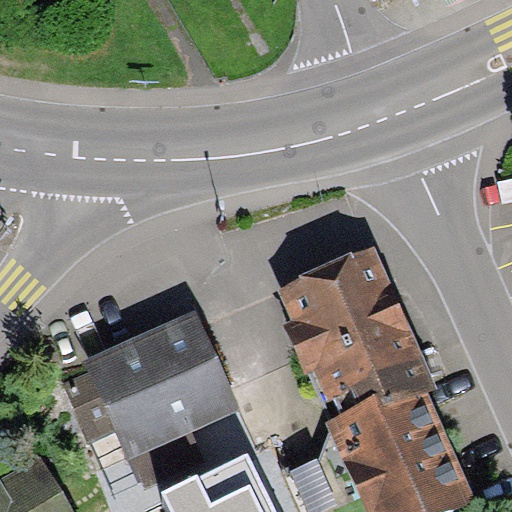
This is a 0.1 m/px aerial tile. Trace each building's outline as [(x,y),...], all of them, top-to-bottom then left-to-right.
[(424,365),(377,252),(276,296),(294,338),(287,341),(305,381),(315,376),(329,408),(424,365)] [(130,468),(241,415),(226,382),(198,317),(85,365),(89,372),(61,386),(87,446),(114,433),(130,468)] [(368,511),(466,511),(479,507),(429,397),(437,393),(424,365),(329,408),(338,428),(332,431),(368,511)] [(283,511),(256,456),(160,504),(163,511),(283,511)] [(0,482),(0,511),(69,511),(44,467),(9,487),(4,489),(0,482)]
